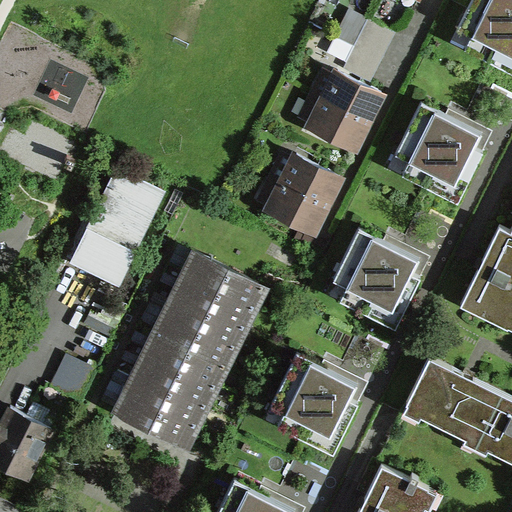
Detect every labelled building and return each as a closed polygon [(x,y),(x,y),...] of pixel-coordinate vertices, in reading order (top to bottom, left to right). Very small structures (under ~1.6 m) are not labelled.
[(511,0),(469,0),(455,30),(470,37),(464,48),(511,71),(511,0)] [(381,95),(327,68),(313,96),(367,123),(381,95)] [(367,123),(313,96),(299,124),(353,151),(367,123)] [(478,131),(419,103),(394,156),(408,163),(403,175),(459,202),(482,153),(470,147),(478,131)] [(339,179),(286,152),(272,180),(325,206),(339,179)] [(76,263),(126,287),(172,190),(122,166),(76,263)] [(325,206),(272,180),(258,208),(311,235),(325,206)] [(511,231),(500,226),(463,300),(511,324),(511,231)] [(418,257),(360,229),(334,282),(348,289),(343,300),(399,327),(422,279),(410,273),(418,257)] [(191,250),(111,414),(190,452),(270,289),(191,250)] [(354,383),(296,355),(271,408),(285,415),(279,427),(336,454),(359,405),(347,399),(354,383)] [(64,358),(51,390),(87,405),(101,373),(64,358)] [(491,390),(422,358),(396,414),(408,420),(411,414),(457,436),(454,442),(464,447),(491,390)] [(511,399),(491,390),(464,447),(475,452),(478,446),(511,462),(511,399)] [(63,428),(15,407),(0,439),(0,460),(40,479),(63,428)] [(434,495),(379,469),(357,511),(418,511),(422,506),(427,509),(434,495)] [(289,511),(292,507),(234,479),(217,511),(289,511)]
